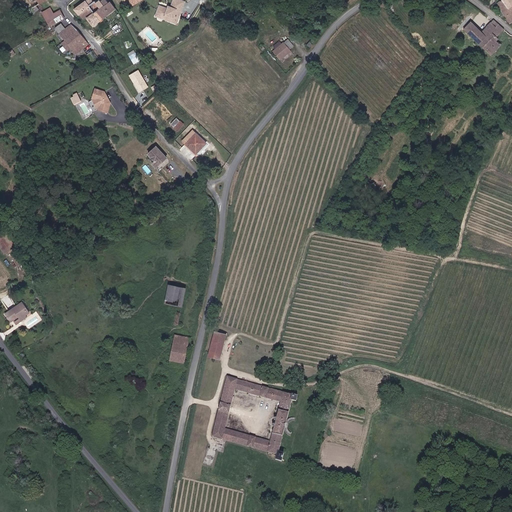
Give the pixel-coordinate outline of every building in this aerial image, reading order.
[(28,0),(32,5),(36,12),(40,9),(38,6),(45,0),(28,0)] [(86,0),(74,10),(80,17),(83,21),(93,13),(94,14),(88,19),(93,26),(114,9),(106,0),(86,0)] [(159,17),(174,19),(180,20),(181,13),(183,0),(181,0),(172,0),(172,9),(169,9),(169,11),(160,10),(159,17)] [(511,0),(493,0),(503,11),(511,21),(511,20),(511,0)] [(49,11),(41,18),(39,19),(47,28),(49,27),(51,29),(64,17),(59,12),(59,10),(53,15),(49,11)] [(479,33),(473,29),(467,25),(461,34),(467,38),(487,51),(493,56),(501,44),(495,40),(497,38),(495,37),(503,25),(497,21),(493,25),(488,21),(479,33)] [(56,29),(60,33),(77,53),(89,42),(82,33),(71,23),(65,28),(61,23),(56,29)] [(290,41),(286,43),(291,51),(295,48),(290,41)] [(291,52),(291,51),(286,43),(282,46),(276,49),(273,52),(279,60),(291,52)] [(128,54),(134,62),(141,58),(135,50),(128,54)] [(138,71),(129,76),(139,92),(148,87),(138,71)] [(107,97),(105,95),(106,94),(104,91),(95,89),(92,98),(97,100),(99,104),(98,109),(107,112),(110,103),(108,97),(107,97)] [(80,100),(77,93),(73,95),(74,97),(71,98),(74,104),(77,102),(80,100)] [(86,104),(79,106),(83,117),(90,115),(86,104)] [(184,123),(178,116),(171,122),(177,130),(184,124),(184,123)] [(192,131),(190,132),(182,139),(185,142),(193,152),(195,153),(200,148),(201,147),(205,144),(196,133),(195,134),(192,131)] [(168,160),(158,148),(151,154),(150,155),(153,159),(157,163),(158,162),(161,166),(168,160)] [(158,162),(157,163),(153,159),(151,161),(154,165),(157,169),(161,166),(158,162)] [(3,233),(0,233),(0,246),(2,251),(10,248),(3,233)] [(178,305),(175,319),(174,325),(179,326),(180,319),(182,306),(186,288),(169,285),(166,303),(178,305)] [(26,315),(30,313),(24,303),(6,314),(10,322),(14,320),(16,324),(21,321),(20,319),(26,315)] [(31,328),(40,320),(36,315),(27,324),(31,328)] [(226,334),(214,331),(209,351),(221,355),(226,334)] [(188,337),(173,334),(168,360),(183,363),(188,337)] [(259,456),(269,459),(269,464),(274,465),(276,458),(273,457),(287,403),(290,403),(291,398),(222,378),(206,436),(259,452),(259,456)]
